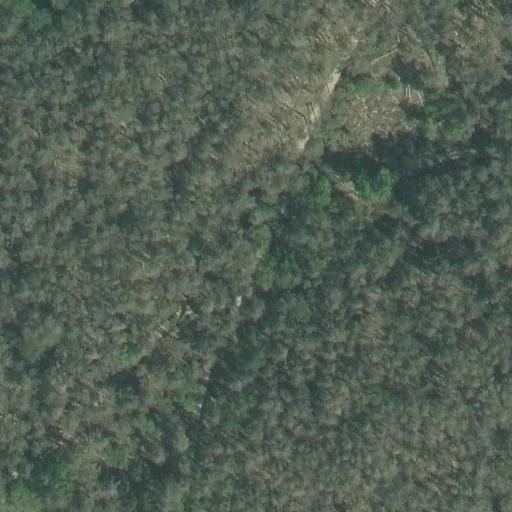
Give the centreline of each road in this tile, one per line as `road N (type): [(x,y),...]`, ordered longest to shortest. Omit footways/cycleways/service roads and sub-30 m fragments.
road 1 (track): [(0,485),(53,443),(261,220),(286,205)]
road 2 (track): [(286,205),(378,186),(468,154),(511,151)]
road 3 (track): [(286,205),(302,132),(346,58),(368,0)]
